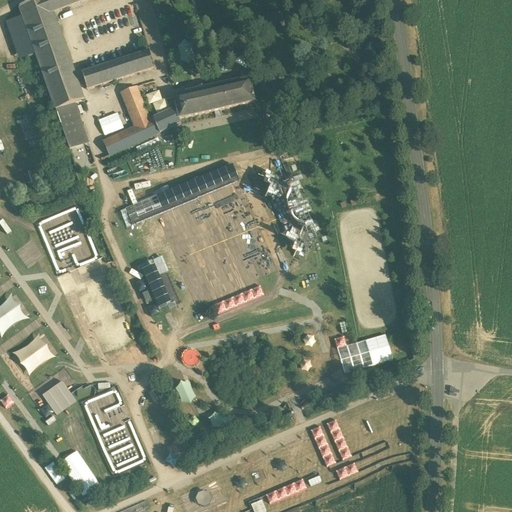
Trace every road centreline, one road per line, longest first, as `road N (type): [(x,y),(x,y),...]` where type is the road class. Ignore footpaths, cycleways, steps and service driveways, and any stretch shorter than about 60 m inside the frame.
road 1 (tertiary): [(395,0),(437,370),(431,511)]
road 2 (track): [(111,511),(437,370),(511,371)]
road 3 (track): [(449,511),(459,365)]
